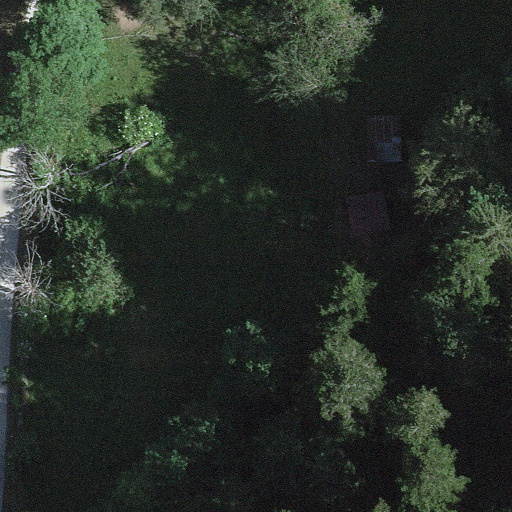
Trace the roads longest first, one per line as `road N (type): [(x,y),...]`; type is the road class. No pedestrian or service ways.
road 1 (track): [(511,246),(248,511)]
road 2 (unclassified): [(0,194),(20,52),(36,0)]
